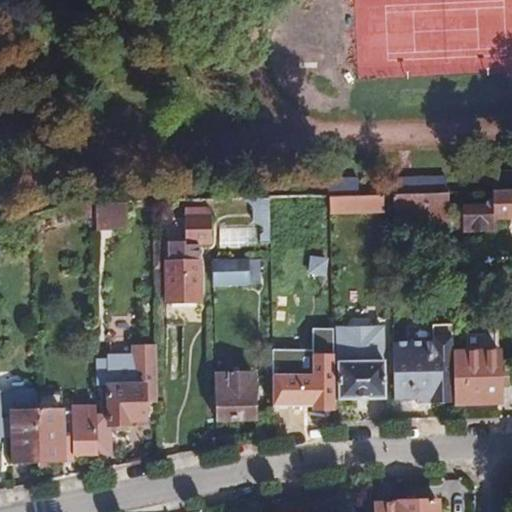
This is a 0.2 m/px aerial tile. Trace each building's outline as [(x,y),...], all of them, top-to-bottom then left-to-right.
[(511,165),(493,165),(495,192),(511,191),(511,165)] [(388,195),(449,194),(448,174),(386,176),(388,195)] [(496,219),(511,218),(511,191),(495,192),(495,204),(487,204),(487,208),(464,208),(465,231),(496,230),(496,219)] [(382,213),(382,195),(329,197),(329,213),(382,213)] [(270,219),(270,199),(252,199),(253,220),(270,219)] [(127,229),(126,204),(96,205),(97,230),(127,229)] [(29,224),(28,213),(3,224),(7,234),(29,224)] [(184,245),(165,246),(168,337),(201,336),(200,261),(196,260),(196,245),(210,244),(209,221),(184,222),(184,245)] [(325,263),(312,259),(308,275),(322,278),(325,263)] [(247,286),(247,264),(211,265),(212,287),(247,286)] [(453,404),(452,342),(407,343),(408,364),(410,364),(411,401),(430,401),(430,404),(453,404)] [(498,354),(463,355),(464,405),(500,404),(498,354)] [(382,361),(339,362),(340,400),(383,398),(382,361)] [(215,377),(216,421),(254,420),(253,376),(215,377)] [(144,385),(106,387),(108,427),(129,426),(128,423),(145,422),(144,385)] [(10,410),(37,409),(36,399),(36,389),(11,390),(11,392),(0,392),(0,442),(1,442),(1,437),(11,437),(10,410)] [(36,399),(37,409),(63,408),(62,399),(36,399)] [(63,408),(37,409),(39,464),(44,464),(63,464),(64,458),(99,457),(97,406),(72,406),(72,412),(63,412),(63,408)] [(12,464),(39,464),(37,409),(10,410),(11,437),(12,464)] [(400,506),(373,507),(372,511),(438,511),(438,503),(400,504),(400,506)]
